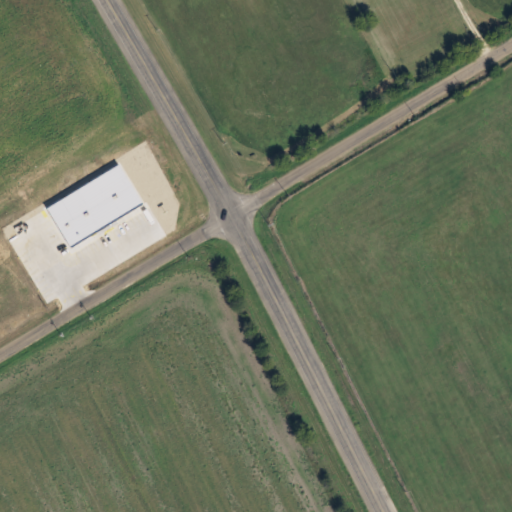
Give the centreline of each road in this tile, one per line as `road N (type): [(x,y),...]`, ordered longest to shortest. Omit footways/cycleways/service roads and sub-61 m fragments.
road 1 (residential): [(0,361),(511,44)]
road 2 (tertiary): [(385,511),(215,182),(109,0)]
